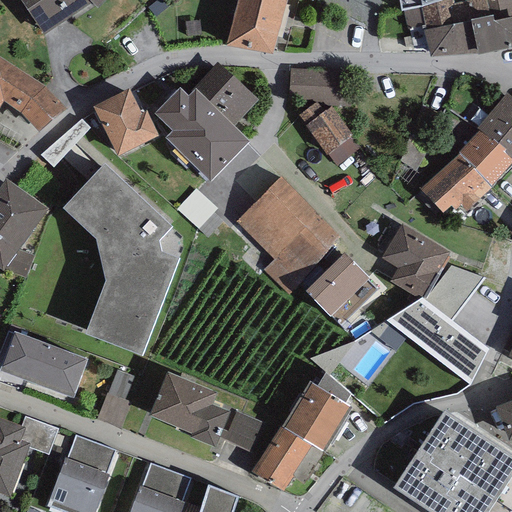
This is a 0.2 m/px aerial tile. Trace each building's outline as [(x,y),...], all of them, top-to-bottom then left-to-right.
[(104,0),(21,0),(44,33),(91,2),(98,7),(104,0)] [(237,0),(226,41),(273,52),(286,0),(237,0)] [(392,0),(394,17),(423,11),(454,0),(392,0)] [(454,0),(423,11),(424,28),(469,18),(464,0),(454,0)] [(511,0),(466,0),(476,42),(474,43),(476,51),(511,43),(511,0)] [(469,18),(424,28),(430,56),(476,51),(474,43),(469,18)] [(45,82),(0,54),(0,104),(4,99),(20,109),(45,82)] [(194,85),(235,124),(259,98),(217,60),(194,85)] [(352,70),(291,68),(289,102),(311,103),(331,104),(352,106),(352,70)] [(45,82),(20,109),(38,128),(65,105),(45,82)] [(235,124),(194,85),(188,93),(180,85),(154,112),(171,128),(165,134),(210,179),(250,138),(235,124)] [(130,88),(93,105),(117,154),(159,133),(147,109),(141,111),(130,88)] [(511,95),(507,91),(476,127),(479,129),(491,139),(493,137),(505,147),(503,150),(511,157),(511,95)] [(351,133),(331,104),(311,103),(300,114),(327,152),(351,133)] [(81,117),(41,154),(53,167),(90,127),(81,117)] [(492,183),(511,159),(511,157),(503,150),(505,147),(493,137),(491,139),(479,129),(458,150),(492,183)] [(359,147),(351,133),(327,152),(337,165),(359,147)] [(466,208),(490,186),(459,152),(421,188),(442,210),(451,202),(455,208),(461,202),(466,208)] [(86,330),(142,352),(179,255),(161,249),(159,236),(171,222),(104,159),(62,205),(95,235),(106,277),(86,330)] [(341,235),(280,174),(237,221),(276,258),(264,270),(288,292),(341,235)] [(48,207),(6,177),(0,185),(0,265),(4,269),(18,249),(48,207)] [(210,242),(228,223),(197,195),(180,213),(210,242)] [(382,256),(397,267),(390,279),(418,297),(422,295),(448,251),(401,223),(382,256)] [(34,255),(18,249),(4,269),(26,277),(34,255)] [(369,275),(344,250),(305,288),(330,313),(369,275)] [(451,264),(426,298),(422,295),(418,297),(385,319),(471,383),(489,347),(451,319),(485,276),(451,264)] [(86,356),(14,330),(0,366),(0,367),(72,394),(86,356)] [(117,369),(107,393),(124,399),(134,376),(117,369)] [(318,385),(344,400),(350,391),(325,369),(318,385)] [(215,389),(167,370),(150,412),(178,423),(177,426),(193,433),(192,435),(215,444),(229,408),(211,400),(215,389)] [(310,380),(283,424),(312,441),(324,448),(350,404),(344,400),(318,385),(310,380)] [(107,393),(106,392),(96,418),(121,428),(131,402),(124,399),(107,393)] [(511,398),(497,405),(509,438),(511,436),(511,398)] [(511,511),(511,451),(445,407),(394,483),(437,511),(511,511)] [(222,439),(256,454),(269,423),(236,409),(222,439)] [(24,414),(21,424),(25,426),(20,437),(30,441),(28,447),(48,454),(58,427),(24,414)] [(0,490),(9,494),(28,447),(30,441),(20,437),(25,426),(21,424),(0,416),(0,490)] [(303,482),(324,448),(312,441),(283,424),(281,423),(252,469),(283,488),(291,474),(303,482)] [(115,449),(76,435),(67,457),(65,456),(47,504),(70,511),(95,511),(110,472),(107,471),(115,449)] [(189,477),(149,463),(141,485),(139,484),(128,511),(179,511),(184,500),(181,499),(189,477)] [(197,511),(231,511),(239,492),(208,482),(197,511)]
